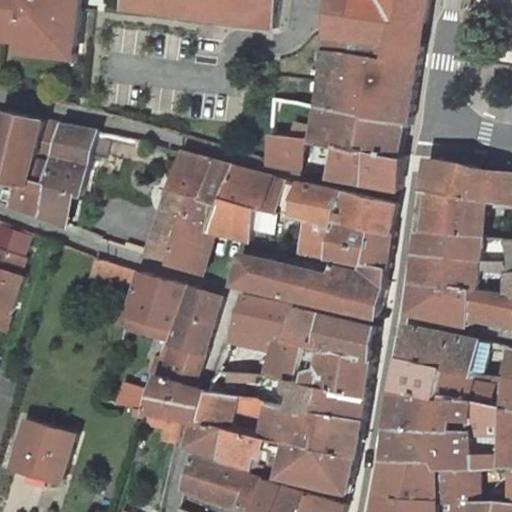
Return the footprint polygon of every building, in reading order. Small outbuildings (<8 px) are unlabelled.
[(0,0),(0,34),(81,44),(86,0),(0,0)] [(128,0),(128,6),(279,27),(283,0),(128,0)] [(336,0),(332,34),(425,47),(432,0),(336,0)] [(425,47),(332,34),(323,107),(410,125),(415,126),(418,96),(425,47)] [(410,125),(323,107),(318,141),(345,145),(374,149),(404,154),(410,125)] [(68,125),(9,110),(0,149),(0,176),(22,182),(16,205),(19,207),(20,205),(45,214),(68,125)] [(68,125),(45,214),(63,220),(70,192),(81,194),(88,196),(96,160),(103,131),(68,125)] [(276,135),(274,134),(273,143),(271,162),(271,163),(305,170),(308,146),(309,139),(276,135)] [(110,153),(114,138),(103,135),(99,149),(110,153)] [(374,149),(345,145),(337,177),(368,182),(374,149)] [(404,154),(374,149),(368,182),(404,190),(410,155),(404,154)] [(221,161),(187,152),(176,184),(175,185),(198,194),(209,198),(221,161)] [(472,164),(434,157),(430,190),(488,198),(511,201),(511,171),(488,170),(472,164)] [(277,176),(221,161),(209,198),(225,204),(227,198),(263,209),(269,210),(278,178),(276,178),(277,176)] [(22,182),(0,176),(0,199),(16,205),(22,182)] [(287,180),(278,178),(269,210),(280,212),(287,180)] [(347,189),(308,182),(303,195),(300,209),(298,216),(314,219),(396,231),(403,203),(347,189)] [(176,184),(173,183),(150,254),(175,262),(185,226),(192,207),(198,194),(175,185),(176,184)] [(488,198),(430,190),(424,231),(485,236),(488,198)] [(81,194),(70,192),(63,220),(73,224),(81,194)] [(209,198),(198,194),(192,207),(185,226),(175,262),(204,272),(213,244),(217,231),(225,204),(209,198)] [(263,209),(227,198),(225,204),(217,231),(222,232),(257,241),(263,209)] [(396,231),(314,219),(307,251),(371,264),(394,269),(399,231),(396,231)] [(34,231),(5,221),(0,234),(0,329),(8,332),(28,275),(24,274),(30,258),(25,256),(34,231)] [(511,238),(485,236),(424,231),(421,254),(487,260),(497,261),(511,261),(511,238)] [(338,268),(252,249),(251,255),(248,255),(242,284),(313,299),(328,303),(338,268)] [(487,260),(421,254),(419,282),(419,285),(481,292),(483,292),(487,260)] [(144,271),(100,256),(94,275),(139,291),(144,271)] [(394,269),(371,264),(364,274),(393,280),(394,269)] [(364,274),(338,268),(328,303),(337,305),(385,317),(393,280),(364,274)] [(190,285),(144,271),(139,291),(131,317),(178,331),(194,286),(190,285)] [(481,292),(419,285),(413,313),(477,324),(477,318),(481,292)] [(226,297),(194,286),(178,331),(175,341),(210,352),(216,333),(226,297)] [(511,295),(483,292),(481,292),(477,318),(511,325),(511,295)] [(247,295),(232,344),(274,354),(269,375),(293,379),(300,381),(309,343),(329,348),(359,355),(378,359),(383,325),(353,319),(330,313),(247,295)] [(128,328),(131,318),(120,315),(117,325),(128,328)] [(178,331),(131,317),(131,318),(128,328),(175,341),(178,331)] [(487,340),(411,324),(405,358),(451,366),(480,371),(487,340)] [(497,342),(487,340),(480,371),(490,373),(497,342)] [(210,352),(175,341),(174,343),(170,341),(164,360),(158,357),(152,373),(157,375),(157,376),(163,378),(158,392),(128,381),(121,404),(142,409),(153,411),(157,411),(190,418),(199,386),(210,352)] [(329,348),(309,343),(300,381),(310,383),(372,395),(373,395),(378,359),(359,355),(329,348)] [(451,366),(405,358),(399,390),(477,405),(479,405),(511,408),(511,403),(511,376),(507,376),(490,373),(480,371),(451,366)] [(300,381),(293,379),(291,387),(293,392),(299,393),(295,409),(368,419),(372,395),(310,383),(300,381)] [(205,388),(199,386),(190,418),(196,419),(201,421),(211,389),(205,388)] [(243,396),(211,389),(201,421),(235,428),(240,410),(272,416),(269,436),(362,457),(363,456),(368,419),(295,409),(271,402),(263,398),(243,396)] [(477,405),(399,390),(393,428),(475,429),(477,405)] [(475,429),(393,428),(389,460),(390,460),(447,466),(445,473),(478,471),(477,454),(476,434),(508,434),(507,453),(490,454),(491,470),(511,468),(511,408),(479,405),(477,405),(475,429)] [(153,411),(142,409),(141,415),(151,417),(153,411)] [(190,418),(157,411),(155,423),(167,425),(186,429),(190,418)] [(79,435),(32,420),(18,466),(33,471),(30,479),(52,486),(54,477),(66,481),(79,435)] [(235,428),(201,421),(195,446),(236,458),(261,466),(266,450),(275,453),(271,469),(288,476),(354,492),(362,457),(269,436),(235,428)] [(186,429),(167,425),(164,439),(182,443),(186,429)] [(508,434),(476,434),(477,454),(490,454),(507,453),(508,434)] [(261,511),(271,479),(196,456),(187,488),(258,511),(261,511)] [(447,466),(390,460),(382,495),(382,497),(384,497),(441,498),(445,473),(447,466)] [(478,471),(445,473),(441,498),(466,499),(478,499),(484,500),(485,470),(478,471)] [(271,479),(261,511),(279,511),(288,485),(271,479)] [(311,511),(317,494),(288,485),(279,511),(311,511)] [(348,511),(351,504),(317,494),(311,511),(348,511)] [(441,498),(384,497),(381,511),(466,511),(466,499),(441,498)] [(511,511),(511,500),(484,500),(478,499),(478,511),(511,511)]
